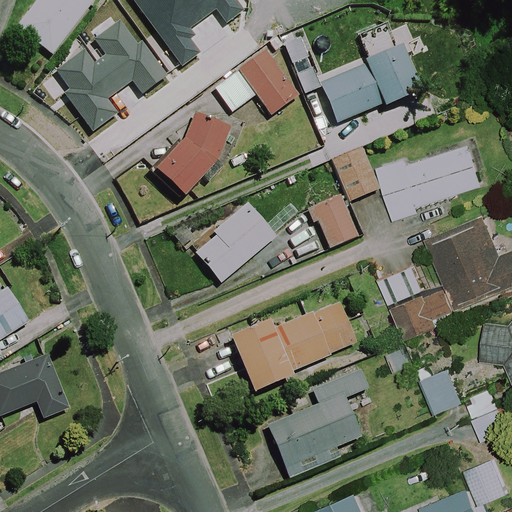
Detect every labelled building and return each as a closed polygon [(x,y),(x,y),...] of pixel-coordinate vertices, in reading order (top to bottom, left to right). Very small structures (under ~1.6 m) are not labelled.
[(91,0),(32,0),(11,33),(53,60),(91,0)] [(234,73),(260,53),(233,18),(197,46),(224,81),(234,73)] [(146,99),(202,80),(196,61),(190,63),(179,27),(116,48),(119,57),(104,62),(106,70),(94,74),(111,126),(151,113),(146,99)] [(315,86),(333,127),(379,108),(380,111),(420,95),(401,47),(389,52),(381,32),(357,42),(366,64),(315,86)] [(260,53),(234,73),(254,99),(269,119),(298,97),(280,74),(262,51),(260,53)] [(224,81),(209,92),(229,118),(254,99),(234,73),(224,81)] [(229,130),(195,116),(179,147),(154,175),(183,203),(215,163),(229,130)] [(422,212),(421,208),(484,187),(471,146),(407,166),(406,162),(379,171),(395,221),(422,212)] [(360,149),(329,164),(349,206),(380,192),(360,149)] [(340,201),(309,215),(327,254),(358,239),(340,201)] [(273,237),(243,206),(192,255),(222,286),(273,237)] [(467,309),(464,302),(492,290),(495,297),(511,289),(511,247),(501,252),(489,224),(431,248),(446,284),(425,293),(414,266),(377,282),(403,341),(440,326),(438,321),(467,309)] [(0,344),(25,328),(5,293),(0,295),(0,344)] [(292,380),(289,373),(356,348),(340,305),(273,331),(269,319),(227,335),(251,395),(292,380)] [(480,361),(505,364),(511,380),(511,321),(510,324),(485,321),(480,361)] [(401,347),(384,353),(395,381),(412,375),(401,347)] [(0,418),(33,404),(40,419),(65,408),(59,394),(43,357),(0,375),(0,418)] [(443,364),(420,374),(437,416),(460,406),(443,364)] [(310,387),(319,409),(264,432),(285,483),(364,451),(345,403),(366,394),(356,368),(310,387)] [(489,394),(465,403),(480,442),(503,433),(489,394)] [(511,489),(495,454),(462,469),(479,505),(511,490),(511,489)] [(473,511),(464,491),(421,510),(422,511),(473,511)] [(364,511),(358,494),(316,511),(364,511)]
